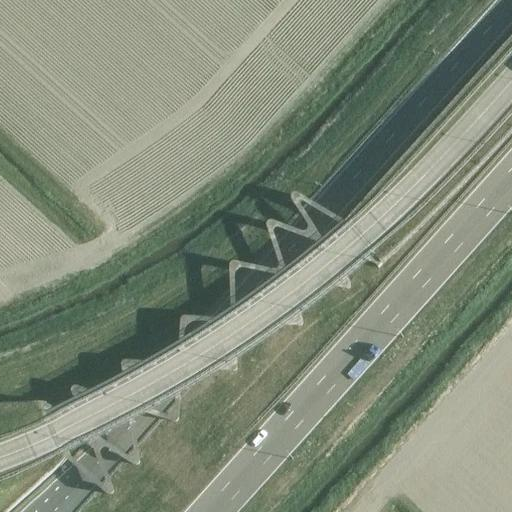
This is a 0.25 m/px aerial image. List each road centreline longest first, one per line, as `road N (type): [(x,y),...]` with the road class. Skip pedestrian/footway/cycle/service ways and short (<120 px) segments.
road 1 (trunk): [(511,3),(53,511)]
road 2 (trunk): [(211,511),(511,178)]
